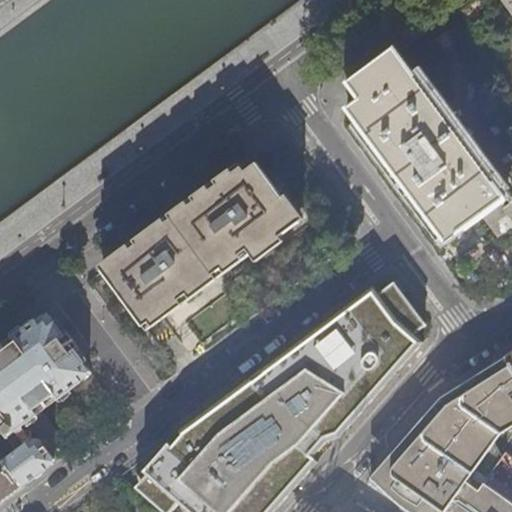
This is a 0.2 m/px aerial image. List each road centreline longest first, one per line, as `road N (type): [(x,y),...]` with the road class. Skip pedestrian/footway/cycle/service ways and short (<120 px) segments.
road 1 (residential): [(18,511),(393,236)]
road 2 (residential): [(283,87),(0,292)]
road 3 (residential): [(468,338),(425,372),(304,511)]
road 4 (residential): [(393,236),(283,87)]
road 5 (residential): [(283,87),(400,0)]
road 6 (residential): [(468,338),(393,236)]
